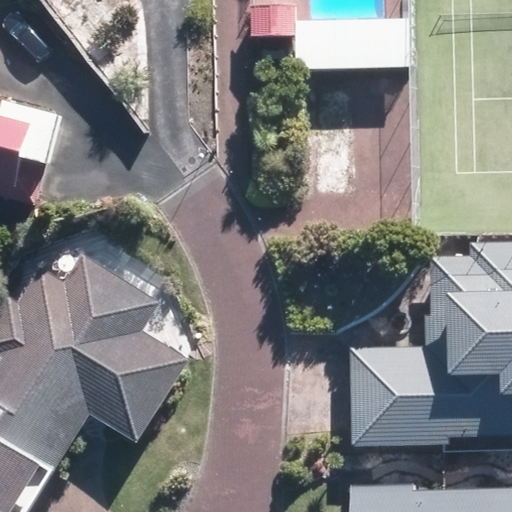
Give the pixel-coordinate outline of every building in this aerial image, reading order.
[(306,4),(260,4),(261,34),(305,33),(305,17),(306,4)] [(312,17),(305,17),(305,33),(306,66),(421,64),(420,15),(384,16),(312,17)] [(0,168),(57,184),(73,128),(0,107),(0,168)] [(511,259),(444,261),(445,351),(364,352),(365,440),(511,437),(511,259)] [(158,303),(91,264),(80,283),(66,275),(0,389),(0,511),(35,511),(101,400),(150,428),(191,356),(143,329),(158,303)] [(511,511),(511,496),(372,501),(372,511),(511,511)]
